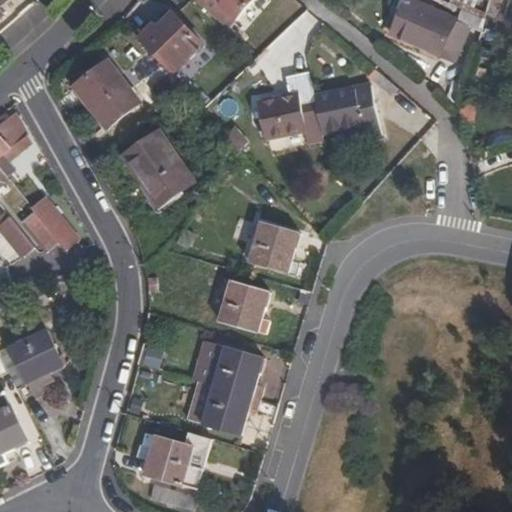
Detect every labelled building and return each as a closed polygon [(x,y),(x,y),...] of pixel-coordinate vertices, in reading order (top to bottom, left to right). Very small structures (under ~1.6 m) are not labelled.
[(0,0),(0,18),(5,15),(0,8),(0,7),(8,0),(0,0)] [(194,0),(228,30),(254,0),(194,0)] [(457,20),(414,0),(408,0),(393,35),(454,63),(471,26),(483,32),(486,19),(462,9),(457,20)] [(174,5),(157,20),(160,23),(176,8),(174,5)] [(157,20),(138,38),(172,76),(209,43),(176,8),(160,23),(157,20)] [(142,104),(110,62),(77,87),(108,129),(142,104)] [(373,86),(316,97),(317,101),(324,134),(365,125),(367,138),(382,134),(373,86)] [(175,118),(195,100),(183,87),(164,105),(175,118)] [(311,143),(325,141),(324,134),(317,101),(302,104),(300,94),(259,102),(268,140),(308,131),(311,143)] [(26,138),(14,115),(0,126),(0,133),(12,149),(26,138)] [(197,181),(162,131),(125,157),(142,182),(145,179),(161,206),(197,181)] [(225,160),(245,152),(226,132),(225,160)] [(12,149),(0,133),(0,196),(9,190),(6,186),(11,182),(7,176),(0,181),(0,159),(8,152),(12,149)] [(16,162),(34,145),(28,136),(26,138),(12,149),(8,152),(16,162)] [(8,152),(0,159),(0,167),(7,176),(19,166),(16,162),(8,152)] [(72,255),(82,246),(47,204),(37,213),(62,243),(72,255)] [(51,253),(62,243),(37,213),(25,223),(51,253)] [(303,234),(263,223),(252,263),(299,276),(302,263),(295,261),(303,234)] [(19,228),(9,236),(24,255),(25,256),(35,247),(34,247),(19,228)] [(272,293),(234,282),(222,322),(268,335),(271,322),(264,320),(272,293)] [(0,309),(10,307),(4,289),(0,290),(0,309)] [(53,373),(66,366),(48,331),(2,354),(19,390),(30,384),(33,391),(45,385),(41,379),(53,373)] [(228,348),(216,387),(263,401),(267,389),(258,387),(267,359),(228,348)] [(41,379),(45,385),(56,380),(53,373),(41,379)] [(216,387),(200,383),(190,422),(244,437),(251,411),(260,413),(263,401),(216,387)] [(38,400),(49,394),(45,385),(33,391),(38,400)] [(5,393),(0,396),(0,465),(8,461),(5,455),(30,442),(5,393)] [(200,490),(215,440),(188,432),(185,445),(147,434),(140,458),(150,461),(147,475),(200,490)] [(156,487),(152,500),(181,508),(185,495),(156,487)]
